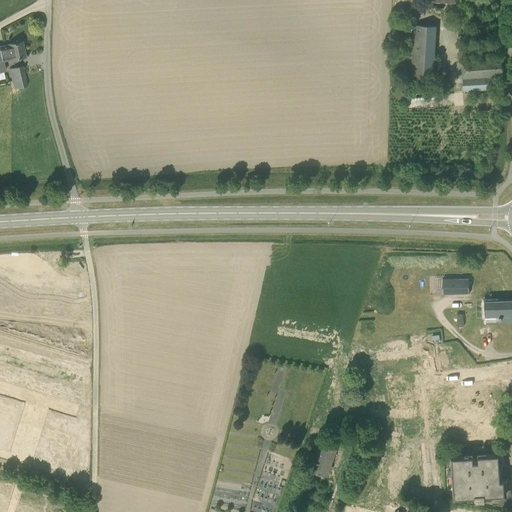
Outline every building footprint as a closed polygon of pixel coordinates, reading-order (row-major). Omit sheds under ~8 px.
[(414,24),(411,75),(433,78),(436,26),(414,24)] [(0,71),(6,71),(4,60),(25,56),(22,42),(10,44),(10,43),(9,44),(0,46),(0,45),(0,71)] [(491,58),(491,55),(461,57),(464,90),(491,88),(490,79),(493,79),(493,77),(502,76),(501,57),(491,58)] [(14,89),(28,86),(23,65),(10,69),(14,89)] [(469,278),(442,279),(443,294),(469,293),(469,278)] [(511,300),(486,301),(487,317),(501,316),(502,323),(511,322),(511,300)] [(0,376),(12,380),(17,361),(7,358),(9,352),(0,349),(0,367),(2,368),(0,376)] [(17,361),(12,380),(23,383),(26,375),(34,377),(39,361),(29,358),(28,365),(17,361)] [(57,394),(63,375),(52,372),(54,366),(45,363),(40,379),(48,382),(46,390),(57,394)] [(63,375),(57,394),(69,397),(71,389),(80,391),(85,375),(75,372),(73,379),(63,375)] [(469,387),(434,390),(437,433),(472,430),(472,433),(498,431),(494,381),(468,383),(469,387)] [(0,416),(5,419),(9,408),(0,404),(0,403),(2,398),(0,397),(0,416)] [(48,428),(66,433),(69,422),(51,416),(48,428)] [(66,433),(48,428),(45,438),(63,443),(66,433)] [(45,438),(42,448),(59,454),(63,443),(45,438)] [(313,469),(329,475),(339,448),(323,442),(313,469)] [(59,454),(42,448),(38,460),(56,465),(59,454)] [(476,504),(492,503),(511,506),(511,504),(511,487),(507,486),(500,486),(499,482),(505,481),(505,480),(501,480),(499,454),(453,457),(456,498),(475,496),(476,504)]
